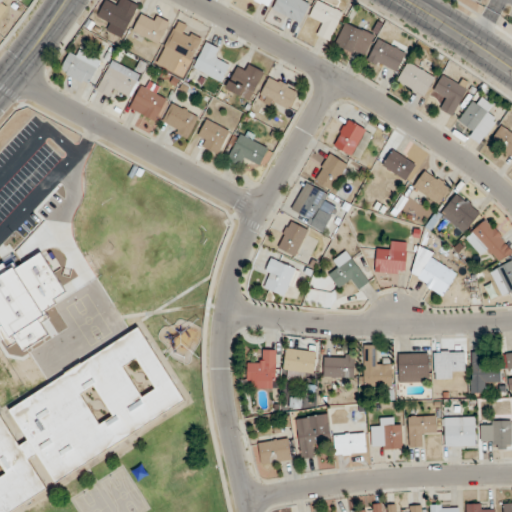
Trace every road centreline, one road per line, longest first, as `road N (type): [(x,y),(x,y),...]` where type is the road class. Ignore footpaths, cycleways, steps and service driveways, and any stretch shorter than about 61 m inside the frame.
road 1 (residential): [(249,511),(221,374),(227,298),(260,207),(335,77)]
road 2 (residential): [(511,199),(453,150),(193,0)]
road 3 (residential): [(225,311),(347,325),(511,320)]
road 4 (residential): [(260,207),(15,72)]
road 5 (residential): [(247,499),(345,481),(511,471)]
road 6 (tertiary): [(511,67),(407,0)]
